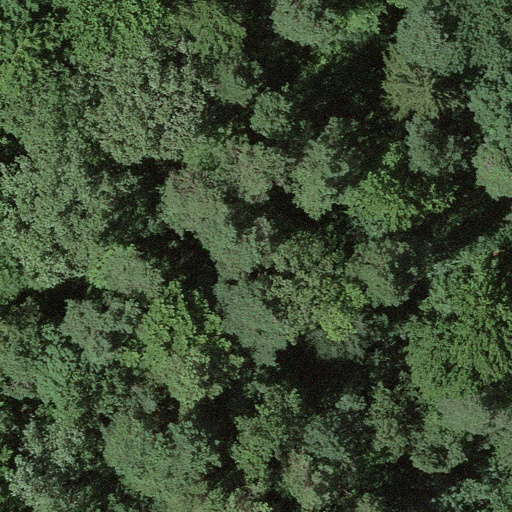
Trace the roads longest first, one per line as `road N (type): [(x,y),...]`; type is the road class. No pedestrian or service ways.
road 1 (track): [(0,305),(151,308),(511,251)]
road 2 (track): [(9,304),(162,119),(222,0)]
